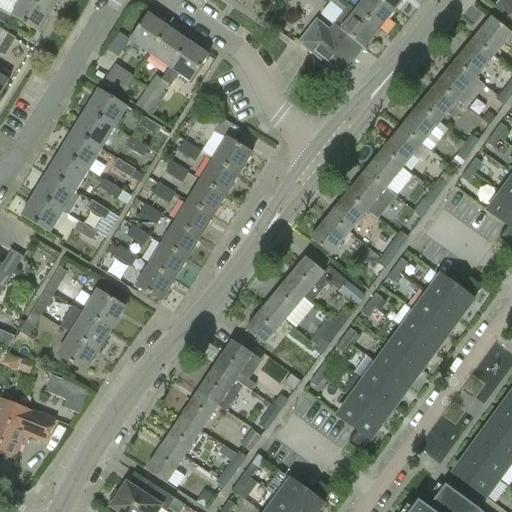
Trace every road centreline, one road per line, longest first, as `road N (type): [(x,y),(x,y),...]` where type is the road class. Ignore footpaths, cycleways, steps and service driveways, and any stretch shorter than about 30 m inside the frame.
road 1 (unclassified): [(59,511),(150,368),(189,333),(323,155)]
road 2 (residential): [(511,306),(362,511)]
road 3 (residential): [(323,155),(281,117),(242,52),(166,0)]
road 4 (residential): [(117,0),(12,174),(0,178)]
road 5 (unclassified): [(323,155),(451,0)]
